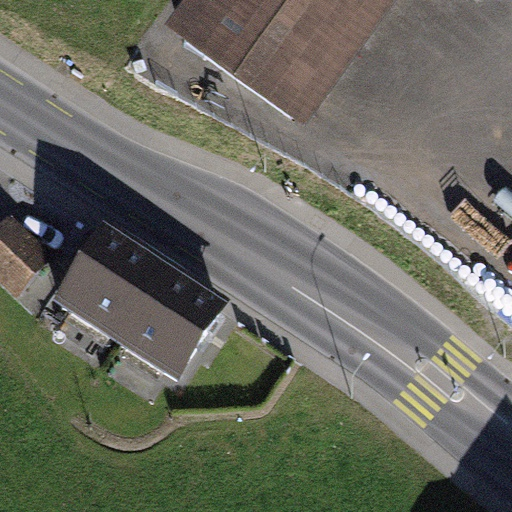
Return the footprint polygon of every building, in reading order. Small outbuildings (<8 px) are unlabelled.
[(186,43),(217,0),(377,0),(292,119),(307,131),(401,0),(192,0),(170,31),(186,43)] [(217,0),(186,43),(292,119),(377,0),(217,0)] [(0,271),(23,293),(47,267),(6,229),(0,235),(0,271)] [(106,238),(62,308),(120,345),(164,275),(106,238)] [(164,275),(120,345),(178,381),(222,312),(164,275)]
